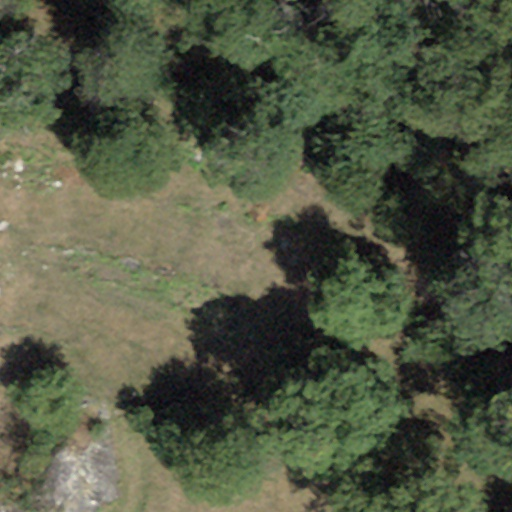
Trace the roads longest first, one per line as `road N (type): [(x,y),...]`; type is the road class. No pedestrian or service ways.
road 1 (track): [(511,369),(393,254),(284,173),(145,112),(85,54),(0,17)]
road 2 (track): [(456,511),(337,433),(163,344)]
